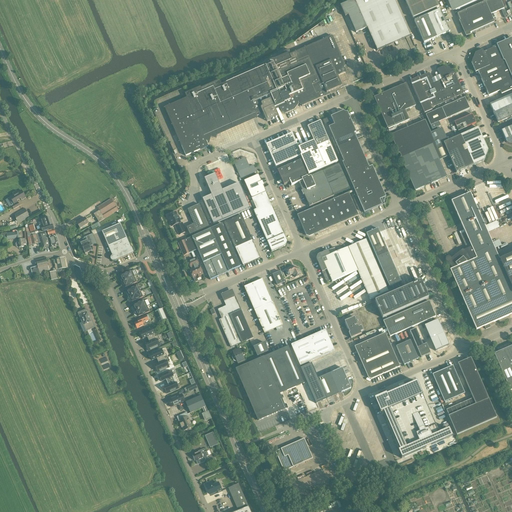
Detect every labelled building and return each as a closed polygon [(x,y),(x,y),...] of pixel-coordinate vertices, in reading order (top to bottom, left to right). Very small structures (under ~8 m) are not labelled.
[(352,0),(340,6),(345,17),(348,16),(356,33),(367,28),(377,51),(410,36),(394,0),(352,0)] [(439,7),(435,0),(404,0),(413,18),(439,7)] [(480,0),(450,0),(455,11),(480,0)] [(490,0),(457,15),(457,16),(466,36),(494,23),(492,19),(494,18),(493,15),(504,10),(499,0),(490,0)] [(427,16),(434,34),(436,38),(449,33),(440,10),(427,16)] [(434,34),(427,16),(414,22),(423,44),(436,38),(434,34)] [(302,107),(324,97),(321,90),(324,89),(326,93),(342,87),(337,76),(345,73),(344,69),(345,66),(332,36),(289,55),(288,54),(289,53),(288,50),(283,52),(284,55),(269,62),(270,63),(268,64),(268,63),(266,64),(266,65),(226,83),(221,85),(219,80),(201,89),(200,87),(184,94),(186,98),(164,108),(186,157),(191,154),(193,155),(194,153),(208,147),(207,144),(208,144),(209,137),(213,138),(214,135),(216,136),(241,125),(257,118),(256,117),(263,114),(266,121),(268,122),(278,117),(274,109),(279,108),(281,113),(285,114),(294,110),(298,104),(302,107)] [(511,78),(511,39),(496,45),(497,47),(496,47),(497,48),(502,61),(504,63),(507,72),(509,76),(510,75),(511,78)] [(497,48),(496,47),(483,53),(482,50),(475,53),(471,63),(475,73),(477,72),(502,61),(497,48)] [(504,63),(502,61),(477,72),(478,72),(488,96),(499,91),(501,95),(511,89),(511,78),(510,75),(509,76),(507,72),(504,63)] [(463,95),(453,72),(443,68),(437,70),(441,80),(433,84),(429,74),(410,82),(421,108),(422,108),(424,114),(432,110),(431,109),(463,95)] [(415,106),(406,84),(375,98),(389,130),(409,121),(406,113),(410,111),(409,109),(415,106)] [(511,145),(511,95),(489,105),(497,124),(511,117),(511,126),(501,132),(506,143),(511,145)] [(441,109),(426,115),(432,130),(440,126),(439,123),(446,120),(469,109),(464,99),(441,109)] [(369,168),(354,134),(356,133),(347,113),(346,113),(343,112),(330,117),(334,125),(328,128),(343,163),(342,163),(364,214),(369,211),(368,210),(384,204),(385,198),(373,169),(372,167),(369,168)] [(458,132),(475,124),(472,115),(454,123),(458,132)] [(320,122),(307,127),(314,142),(298,149),(291,134),(266,145),(272,158),(276,167),(300,156),(308,174),(337,162),(320,122)] [(394,143),(425,129),(422,122),(391,135),(394,143)] [(488,151),(477,128),(469,132),(471,137),(476,148),(482,162),(484,161),(488,151)] [(439,161),(433,148),(432,144),(425,129),(394,143),(401,158),(416,191),(422,188),(424,188),(438,181),(447,177),(439,161)] [(476,148),(471,137),(469,132),(460,136),(462,141),(463,143),(468,154),(470,159),(473,166),(482,162),(476,148)] [(468,154),(463,143),(462,141),(460,136),(451,140),(453,144),(455,147),(456,150),(460,158),(465,169),(473,166),(470,159),(468,154)] [(455,147),(453,144),(451,140),(443,143),(447,153),(456,150),(455,147)] [(460,158),(456,150),(447,153),(449,156),(456,173),(465,169),(460,158)] [(240,179),(256,173),(253,166),(249,167),(245,158),(233,163),(240,179)] [(306,175),(300,161),(277,171),(283,185),(290,183),(291,186),(298,183),(308,179),(306,175)] [(350,189),(339,165),(323,172),(308,179),(298,183),(302,190),(309,207),(334,196),(347,191),(350,189)] [(202,199),(202,200),(213,225),(222,221),(226,219),(233,216),(250,209),(239,184),(231,187),(223,191),(222,191),(215,174),(212,175),(204,179),(211,195),(210,196),(203,199),(202,199)] [(243,182),(250,195),(264,189),(257,176),(243,182)] [(284,235),(264,189),(250,195),(256,210),(253,211),(267,242),(284,235)] [(22,200),(26,198),(21,191),(18,193),(17,191),(12,194),(13,195),(10,197),(14,205),(11,206),(13,210),(20,206),(17,200),(20,198),(22,200)] [(348,194),(331,201),(297,216),(302,227),(305,233),(306,235),(309,236),(311,235),(311,236),(313,235),(358,216),(348,194)] [(511,273),(506,276),(499,260),(470,194),(468,194),(460,198),(511,315),(511,314),(511,273)] [(445,259),(445,260),(445,261),(446,261),(452,269),(450,270),(476,330),(484,327),(485,330),(490,328),(489,325),(511,315),(460,198),(451,202),(465,233),(460,235),(465,245),(466,250),(463,251),(462,251),(455,256),(455,257),(453,259),(452,259),(451,259),(450,258),(449,257),(448,257),(447,257),(446,257),(446,258),(445,259)] [(98,223),(118,211),(111,199),(97,208),(99,211),(93,214),(98,223)] [(187,210),(194,224),(187,228),(190,235),(209,227),(199,205),(187,210)] [(18,213),(14,215),(18,224),(25,220),(29,217),(25,209),(20,211),(18,213)] [(170,223),(172,227),(175,225),(179,235),(186,232),(182,223),(181,224),(176,213),(168,216),(171,223),(170,223)] [(243,266),(260,259),(241,216),(224,223),(243,266)] [(43,224),(39,226),(40,229),(41,229),(50,227),(53,226),(50,218),(49,218),(42,220),(43,224)] [(80,229),(88,224),(85,218),(76,223),(80,229)] [(113,261),(117,260),(133,253),(120,224),(101,232),(112,256),(111,256),(111,257),(110,258),(110,259),(111,260),(111,261),(112,261),(113,261)] [(197,250),(210,280),(217,277),(218,277),(229,272),(228,272),(240,267),(222,224),(178,244),(183,257),(197,250)] [(389,287),(401,282),(377,229),(366,234),(389,287)] [(18,232),(15,233),(10,233),(9,233),(6,234),(6,233),(1,234),(2,240),(7,240),(7,241),(10,240),(18,239),(18,240),(17,241),(18,243),(16,244),(15,244),(16,247),(17,248),(18,248),(19,248),(24,247),(24,245),(26,245),(26,243),(25,240),(23,240),(23,239),(21,239),(21,235),(19,236),(18,232)] [(43,233),(39,234),(41,243),(43,249),(49,247),(49,246),(47,237),(46,232),(43,233)] [(31,236),(27,237),(29,246),(33,245),(41,243),(39,234),(35,235),(31,236)] [(95,242),(96,244),(92,234),(84,238),(84,239),(83,239),(83,240),(83,241),(83,242),(84,242),(80,243),(82,246),(81,247),(81,248),(80,248),(80,249),(80,250),(81,250),(81,251),(82,251),(83,252),(84,251),(85,254),(92,251),(89,245),(95,242)] [(47,237),(49,246),(49,247),(50,247),(51,251),(53,251),(52,248),(58,246),(58,245),(55,235),(47,237)] [(284,235),(267,242),(271,252),(285,246),(287,242),(284,235)] [(388,292),(366,240),(336,253),(334,248),(320,254),(317,261),(327,283),(331,281),(332,282),(357,271),(370,300),(388,292)] [(32,273),(33,276),(40,274),(49,272),(46,257),(36,260),(37,266),(38,267),(31,269),(32,273)] [(65,266),(64,258),(54,260),(55,266),(56,270),(56,272),(62,271),(62,269),(66,268),(65,266)] [(203,275),(199,267),(198,267),(197,264),(198,264),(196,259),(188,262),(190,267),(191,270),(190,271),(190,272),(189,272),(189,273),(191,277),(192,278),(193,277),(195,282),(196,282),(197,282),(198,281),(197,279),(200,277),(199,276),(203,275)] [(295,278),(301,275),(299,269),(296,270),(295,268),(293,269),(292,266),(286,269),(289,276),(293,274),(295,278)] [(132,272),(121,276),(122,279),(121,280),(122,282),(134,277),(138,275),(135,270),(132,272)] [(280,272),(273,275),(277,286),(284,282),(282,276),(283,276),(281,271),(280,272)] [(134,277),(122,282),(123,285),(124,285),(125,287),(136,283),(134,277)] [(244,287),(254,311),(264,334),(282,326),(262,279),(244,287)] [(428,298),(421,281),(375,302),(382,319),(428,298)] [(128,297),(140,292),(138,286),(127,291),(128,294),(127,294),(128,297)] [(221,295),(224,302),(235,297),(232,290),(221,295)] [(140,292),(128,297),(129,300),(131,299),(132,302),(143,297),(140,292)] [(253,338),(235,297),(224,302),(226,306),(217,310),(221,319),(219,320),(231,348),(236,345),(236,346),(253,338)] [(135,312),(147,306),(144,301),(133,306),(135,308),(133,309),(135,312)] [(420,315),(432,309),(429,301),(383,321),(390,337),(423,323),(420,315)] [(147,306),(135,312),(136,314),(137,314),(138,317),(149,312),(147,306)] [(162,309),(155,312),(159,322),(166,319),(162,309)] [(432,309),(420,315),(423,323),(435,317),(432,309)] [(89,318),(86,310),(78,314),(82,323),(83,322),(85,325),(86,324),(89,330),(95,328),(90,317),(89,318)] [(143,326),(142,324),(148,321),(146,315),(140,318),(137,320),(138,322),(134,323),(136,326),(135,326),(136,329),(137,328),(137,329),(143,326)] [(361,326),(358,327),(354,317),(345,321),(349,332),(349,333),(349,334),(351,339),(361,334),(361,332),(363,331),(361,326)] [(438,320),(424,326),(435,352),(449,346),(438,320)] [(154,333),(152,328),(139,334),(141,337),(142,339),(147,337),(148,340),(158,336),(156,332),(154,333)] [(410,331),(421,357),(430,353),(426,343),(423,345),(417,328),(410,331)] [(300,366),(334,351),(325,330),(291,345),(300,366)] [(371,380),(400,367),(385,334),(354,347),(368,378),(371,380)] [(148,340),(150,343),(145,345),(146,348),(145,348),(147,352),(160,346),(158,341),(160,340),(158,336),(148,340)] [(404,365),(418,359),(410,340),(396,347),(404,365)] [(257,357),(268,352),(264,343),(253,347),(257,357)] [(286,409),(280,394),(304,383),(288,346),(264,357),(236,369),(258,421),(286,409)] [(511,346),(494,354),(510,391),(511,389),(511,346)] [(243,356),(245,355),(244,353),(242,354),(240,349),(232,352),(233,354),(233,355),(232,357),(233,361),(236,362),(237,362),(238,364),(245,361),(243,356)] [(168,357),(166,353),(163,354),(161,350),(148,355),(150,359),(151,358),(152,361),(156,359),(158,362),(159,361),(168,357)] [(169,367),(167,363),(170,362),(168,357),(159,361),(158,362),(159,365),(155,367),(156,369),(155,370),(156,373),(169,367)] [(455,407),(446,411),(448,416),(450,420),(456,435),(496,418),(478,377),(471,359),(471,358),(458,364),(458,365),(460,370),(465,382),(472,399),(475,405),(457,412),(455,407)] [(300,368),(316,404),(341,393),(343,392),(351,389),(348,381),(343,372),(342,368),(332,372),(318,379),(311,364),(300,368)] [(444,402),(464,394),(452,366),(432,375),(444,402)] [(159,377),(158,378),(160,381),(161,380),(161,382),(166,380),(167,383),(177,379),(175,375),(173,376),(171,371),(159,376),(159,377)] [(169,386),(164,388),(165,390),(164,391),(165,393),(165,394),(166,393),(167,394),(179,389),(177,384),(179,383),(177,379),(167,383),(169,386)] [(416,381),(375,399),(381,413),(383,412),(399,450),(398,451),(401,459),(452,437),(449,429),(439,433),(416,381)] [(192,385),(187,388),(189,392),(197,389),(195,384),(192,385)] [(179,396),(168,401),(171,408),(182,403),(185,402),(182,395),(179,396)] [(200,396),(185,402),(190,413),(202,408),(204,414),(203,415),(206,420),(210,418),(208,413),(205,407),(200,396)] [(184,431),(192,427),(191,424),(189,420),(188,418),(189,418),(187,413),(182,414),(184,418),(179,420),(180,424),(179,424),(181,428),(182,428),(184,431)] [(217,442),(213,433),(204,436),(208,445),(217,442)] [(290,469),(313,459),(304,439),(275,452),(278,458),(284,471),(285,471),(290,469)] [(197,453),(192,455),(195,461),(196,460),(198,465),(197,465),(199,471),(211,466),(209,460),(208,460),(206,456),(208,456),(207,452),(205,453),(203,450),(196,453),(197,453)] [(218,484),(213,486),(211,482),(205,484),(209,494),(217,491),(217,493),(221,491),(218,484)] [(238,511),(236,511),(250,511),(238,484),(236,484),(228,488),(238,511)] [(339,492),(337,489),(323,495),(324,498),(339,492)]
